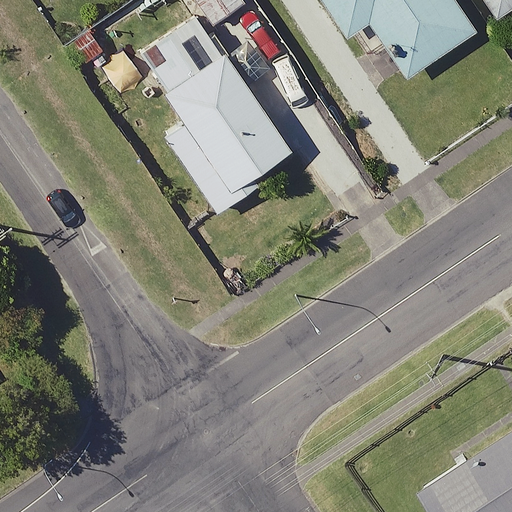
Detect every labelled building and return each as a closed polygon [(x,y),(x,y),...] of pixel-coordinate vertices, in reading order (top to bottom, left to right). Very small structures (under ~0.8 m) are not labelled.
[(255,4),(251,0),(201,0),(224,28),(255,4)] [(482,36),(457,0),(326,0),(355,42),(377,27),(414,82),(482,36)] [(511,0),(488,0),(504,23),(511,16),(511,0)] [(303,160),(203,17),(145,57),(191,124),(170,138),(224,215),(303,160)] [(511,511),(511,408),(410,476),(433,511),(511,511)]
